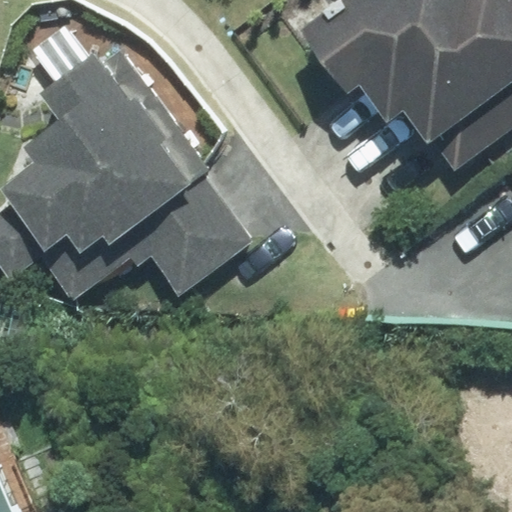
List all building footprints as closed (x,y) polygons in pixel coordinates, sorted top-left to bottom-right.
[(457,167),(511,127),(511,0),(357,0),(316,30),(362,93),(374,84),(402,120),(417,110),(457,167)] [(227,161),(124,43),(111,54),(79,18),(42,50),(91,106),(54,138),(62,147),(22,183),(27,189),(0,212),(0,238),(33,276),(64,249),(100,290),(141,254),(147,261),(167,244),(204,287),(270,229),(218,169),(227,161)] [(47,296),(7,293),(2,344),(42,348),(47,296)] [(511,511),(511,391),(510,392),(511,384),(453,382),(448,478),(440,476),(437,511),(511,511)] [(0,511),(35,511),(0,438),(0,511)]
